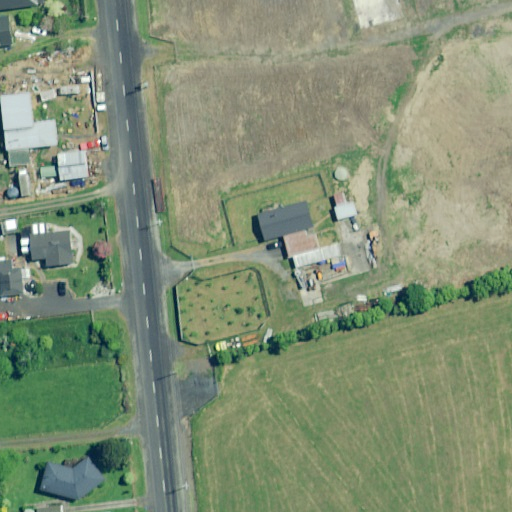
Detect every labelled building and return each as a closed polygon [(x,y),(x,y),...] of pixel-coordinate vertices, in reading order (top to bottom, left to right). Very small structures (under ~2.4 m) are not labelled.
[(0,0),(0,9),(36,5),(35,0),(0,0)] [(354,0),(362,29),(404,19),(399,0),(354,0)] [(0,45),(12,44),(8,16),(0,17),(0,45)] [(33,123),(30,93),(0,96),(0,97),(8,166),(30,164),(28,148),(58,145),(55,120),(33,123)] [(61,175),(60,166),(40,168),(41,177),(61,175)] [(23,169),(12,172),(17,189),(28,186),(23,169)] [(231,178),(219,181),(222,196),(234,193),(231,178)] [(78,188),(77,180),(53,184),(54,192),(78,188)] [(354,182),(349,184),(357,201),(366,197),(363,189),(359,191),(354,182)] [(5,183),(0,183),(0,199),(16,197),(14,185),(5,186),(5,183)] [(51,183),(39,184),(41,194),(52,192),(51,183)] [(345,200),(352,198),(350,192),(343,194),(340,184),(331,186),(337,207),(346,205),(345,200)] [(36,185),(21,189),(23,198),(39,195),(36,185)] [(318,250),(305,201),(283,207),(282,200),(261,206),(263,212),(258,214),(265,241),(284,235),(290,258),(318,250)] [(346,205),(337,207),(335,208),(343,235),(361,230),(353,203),(346,205)] [(18,233),(16,220),(1,222),(2,235),(18,233)] [(71,253),(77,252),(75,237),(70,237),(69,231),(59,232),(58,226),(45,227),(44,222),(31,223),(33,235),(21,237),(23,252),(31,251),(32,260),(45,259),(46,267),(73,264),(71,253)] [(370,266),(361,231),(353,233),(363,268),(370,266)] [(353,253),(351,245),(314,256),(316,264),(353,253)] [(447,271),(443,251),(430,254),(435,274),(447,271)] [(10,270),(10,261),(0,262),(0,296),(22,295),(21,269),(10,270)] [(40,489),(79,500),(96,486),(99,489),(106,482),(89,459),(74,470),(47,463),(40,489)]
